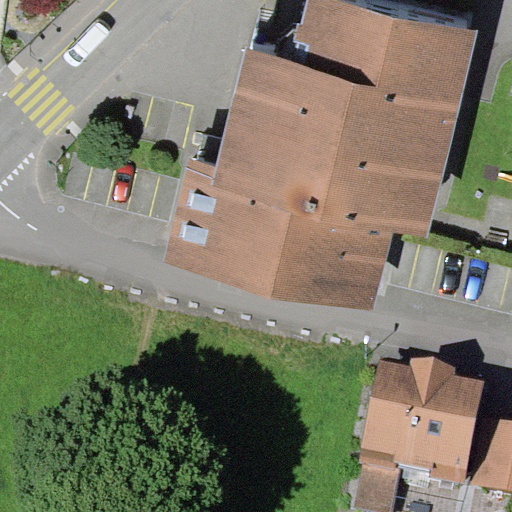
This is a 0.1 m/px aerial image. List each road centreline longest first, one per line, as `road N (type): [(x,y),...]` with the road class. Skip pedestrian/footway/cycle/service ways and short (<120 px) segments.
road 1 (residential): [(0,208),(161,284),(511,350)]
road 2 (tertiary): [(0,141),(149,0)]
